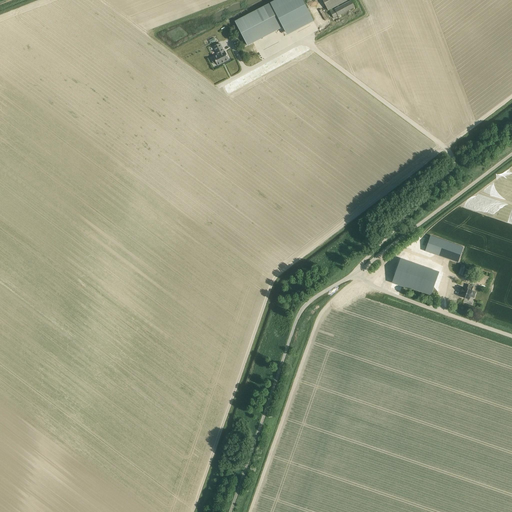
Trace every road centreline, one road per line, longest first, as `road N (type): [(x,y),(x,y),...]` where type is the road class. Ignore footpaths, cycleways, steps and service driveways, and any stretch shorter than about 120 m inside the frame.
road 1 (unclassified): [(229,511),(299,311),(511,154)]
road 2 (track): [(358,270),(373,286),(511,336)]
